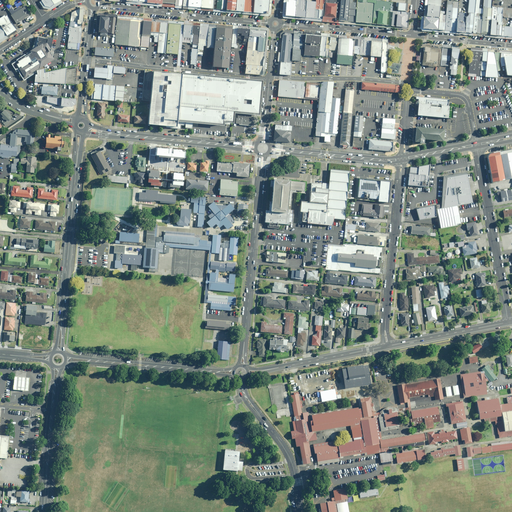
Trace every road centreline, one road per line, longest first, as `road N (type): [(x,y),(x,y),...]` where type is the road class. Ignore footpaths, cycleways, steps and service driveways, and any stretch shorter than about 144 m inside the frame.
road 1 (tertiary): [(58,350),(78,131)]
road 2 (tertiary): [(242,363),(262,154)]
road 3 (residential): [(402,158),(387,345)]
road 4 (residential): [(269,76),(86,60)]
road 5 (residential): [(508,322),(476,144)]
road 6 (tertiary): [(98,4),(269,23)]
road 7 (secondary): [(256,146),(86,128)]
road 8 (tertiary): [(66,359),(231,372)]
road 9 (residential): [(242,382),(243,396),(291,461),(301,511)]
road 10 (tertiary): [(42,511),(56,367)]
road 11 (residential): [(269,76),(411,88)]
road 12 (tertiary): [(249,373),(387,345)]
road 13 (secondary): [(268,148),(402,158)]
road 14 (tertiary): [(282,24),(413,35)]
road 15 (tertiary): [(387,345),(508,322)]
